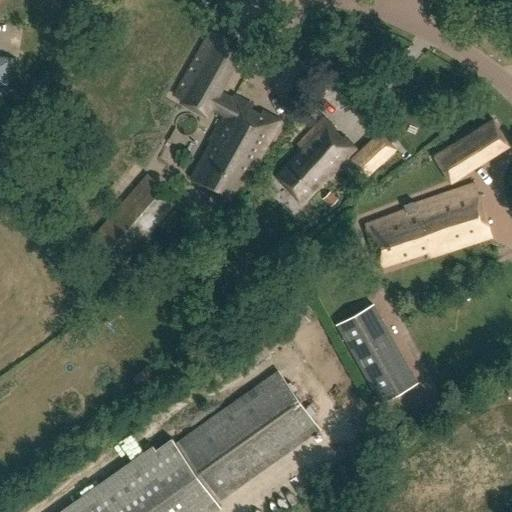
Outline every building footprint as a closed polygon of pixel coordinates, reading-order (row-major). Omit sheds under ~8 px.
[(243,48),(212,31),(177,94),(208,111),(210,108),(225,116),(211,140),(216,143),(195,179),(229,198),(248,164),(254,167),(281,119),(236,94),(234,98),(220,89),(243,48)] [(0,84),(8,86),(12,58),(0,55),(0,84)] [(356,146),(325,117),(299,144),(302,147),(277,174),(301,197),(326,171),(329,174),(356,146)] [(509,145),(492,118),(433,154),(450,181),(509,145)] [(0,157),(21,136),(8,124),(0,132),(0,157)] [(395,150),(379,132),(351,158),(368,176),(395,150)] [(178,201),(148,175),(94,234),(124,261),(178,201)] [(490,235),(474,184),(407,205),(409,210),(368,222),(380,261),(427,246),(429,254),(490,235)] [(309,321),(290,298),(229,346),(247,370),(309,321)] [(415,383),(372,304),(335,324),(379,403),(415,383)] [(322,429),(281,371),(177,445),(218,502),(322,429)] [(216,511),(221,509),(170,439),(153,451),(150,447),(60,511),(216,511)] [(89,469),(68,481),(75,494),(97,481),(89,469)]
